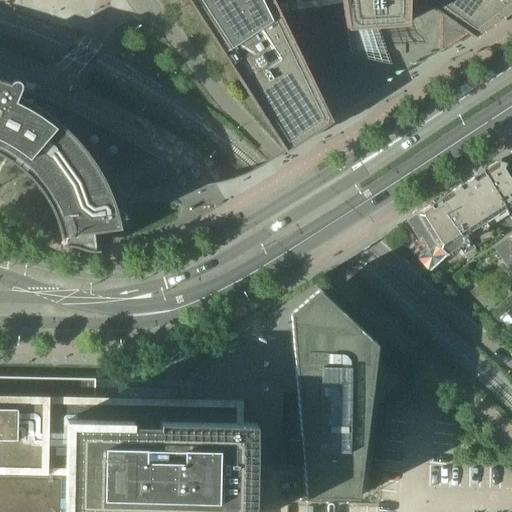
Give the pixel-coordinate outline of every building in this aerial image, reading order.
[(511,0),(188,0),(284,149),(331,119),(511,3),(511,0)] [(0,154),(3,156),(7,159),(10,161),(14,163),(17,166),(21,169),(26,173),(30,177),(33,180),(38,187),(43,194),(46,198),(48,203),(51,208),(54,213),(55,217),(57,222),(59,228),(60,233),(61,238),(62,239),(63,246),(68,245),(73,245),(78,246),(87,249),(89,249),(96,251),(100,251),(100,249),(96,249),(96,245),(94,232),(120,229),(121,228),(121,225),(122,224),(123,224),(124,223),(125,222),(126,220),(126,219),(127,218),(127,216),(127,215),(126,214),(125,212),(124,211),(123,210),(122,210),(121,209),(119,209),(118,209),(116,209),(116,207),(116,206),(110,189),(108,184),(106,180),(120,174),(148,163),(148,161),(152,154),(147,151),(132,142),(128,140),(112,131),(109,129),(93,121),(89,119),(73,111),(69,109),(53,102),(50,100),(34,93),(33,93),(10,83),(6,82),(2,80),(0,79),(0,154)] [(483,171),(506,209),(511,204),(511,172),(506,162),(499,161),(483,171)] [(486,221),(506,209),(483,171),(463,184),(486,221)] [(466,234),(486,221),(463,184),(442,197),(466,234)] [(477,252),(466,234),(442,197),(416,213),(407,219),(417,238),(419,236),(426,248),(434,243),(445,255),(458,246),(467,259),(477,252)] [(511,217),(510,214),(503,218),(509,228),(511,226),(511,217)] [(479,285),(470,291),(475,298),(484,292),(479,285)] [(255,437),(255,463),(303,464),(306,496),(358,497),(377,343),(336,304),(319,288),(291,313),(292,341),(301,437),(255,437)] [(496,304),(486,292),(477,299),(489,311),(496,304)] [(0,511),(59,511),(65,511),(64,511),(253,511),(255,463),(255,437),(255,423),(242,422),(243,400),(176,399),(176,388),(154,387),(154,386),(153,385),(153,383),(152,382),(150,382),(149,381),(148,381),(146,381),(145,381),(143,381),(142,382),(141,383),(140,384),(140,386),(140,387),(118,387),(118,398),(94,397),(95,379),(0,377),(0,511)]
